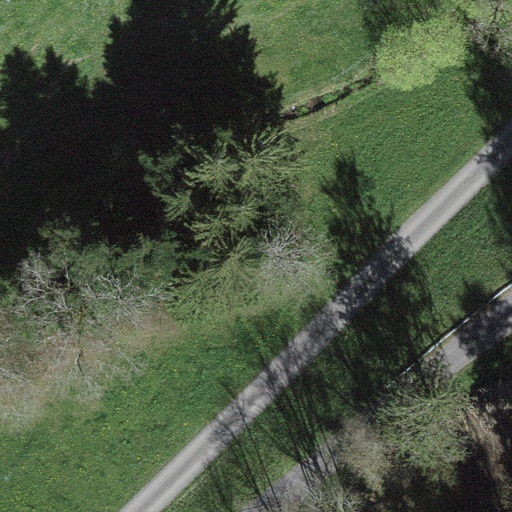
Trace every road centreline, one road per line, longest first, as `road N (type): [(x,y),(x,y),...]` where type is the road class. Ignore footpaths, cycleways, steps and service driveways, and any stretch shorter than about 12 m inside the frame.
road 1 (unclassified): [(511,135),(138,511)]
road 2 (unclassified): [(511,307),(263,511)]
